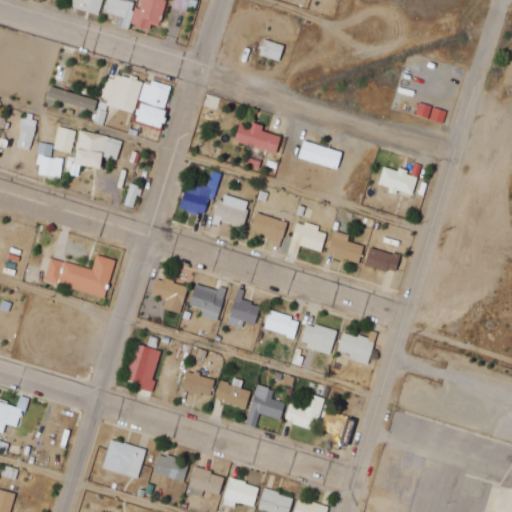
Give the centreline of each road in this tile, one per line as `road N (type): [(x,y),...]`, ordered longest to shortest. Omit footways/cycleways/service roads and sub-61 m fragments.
road 1 (residential): [(341,511),(500,0)]
road 2 (residential): [(219,0),(61,511)]
road 3 (residential): [(0,11),(451,149)]
road 4 (residential): [(400,314),(0,189)]
road 5 (residential): [(0,370),(352,478)]
